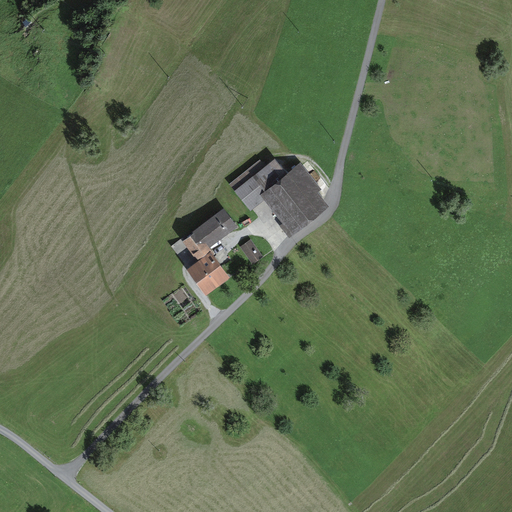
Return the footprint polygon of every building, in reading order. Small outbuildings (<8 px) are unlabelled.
[(263,196),(291,230),(321,206),(308,191),(315,186),(294,161),(281,172),(269,157),(233,187),(250,207),(263,196)] [(211,240),(232,224),(220,209),(193,231),(198,237),(211,240)] [(191,230),(182,238),(195,253),(204,245),(191,230)] [(251,236),(239,244),(250,261),(262,253),(251,236)] [(204,287),(226,270),(209,248),(186,265),(204,287)]
